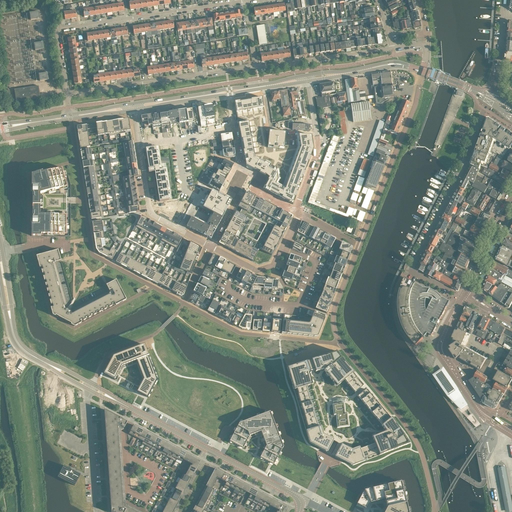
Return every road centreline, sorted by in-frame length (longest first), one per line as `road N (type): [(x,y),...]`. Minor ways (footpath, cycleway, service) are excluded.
road 1 (residential): [(393,47),(66,93)]
road 2 (residential): [(247,0),(58,28),(66,93)]
road 3 (tertiary): [(300,501),(90,387)]
road 4 (residential): [(241,261),(226,290),(250,302),(298,306),(317,262),(282,247)]
road 5 (residential): [(357,245),(421,70)]
road 6 (residential): [(489,99),(411,268)]
road 7 (unknown): [(373,124),(341,199),(329,203),(324,188),(358,123)]
road 8 (tertiary): [(132,106),(308,78)]
road 9 (tertiary): [(90,387),(15,341),(0,260)]
road 10 (secondary): [(508,430),(479,411),(440,349),(464,292)]
road 11 (residential): [(308,78),(316,150),(293,211)]
road 12 (residential): [(90,387),(95,509)]
